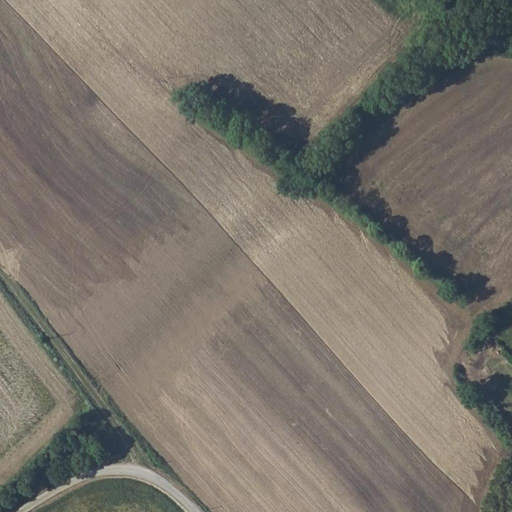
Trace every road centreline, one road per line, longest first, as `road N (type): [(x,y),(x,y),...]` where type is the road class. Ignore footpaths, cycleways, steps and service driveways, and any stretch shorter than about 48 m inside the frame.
road 1 (track): [(0,279),(121,432),(138,471)]
road 2 (unclassified): [(138,471),(84,474),(19,511)]
